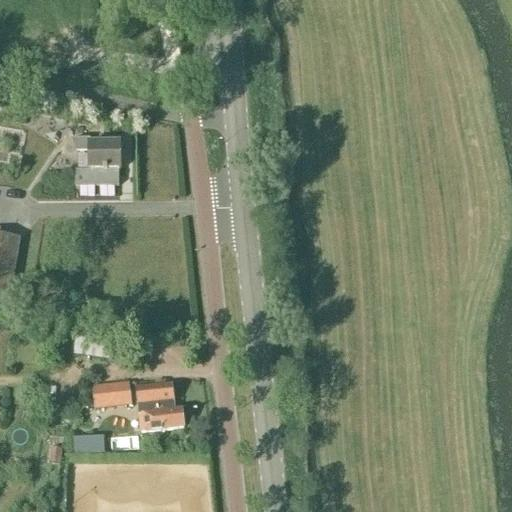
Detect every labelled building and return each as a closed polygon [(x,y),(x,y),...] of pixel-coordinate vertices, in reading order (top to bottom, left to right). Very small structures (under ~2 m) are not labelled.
[(89,146),(89,141),(74,141),(74,153),(88,153),(89,173),(75,173),(75,189),(118,189),(118,173),(120,173),(120,146),(89,146)] [(0,297),(9,299),(19,240),(0,237),(0,297)] [(115,363),(117,345),(75,339),(72,356),(115,363)] [(127,387),(93,391),(95,410),(130,406),(127,387)] [(136,392),(140,425),(141,435),(183,430),(181,412),(174,413),(171,388),(136,392)] [(60,457),(50,456),(49,464),(59,465),(60,457)]
